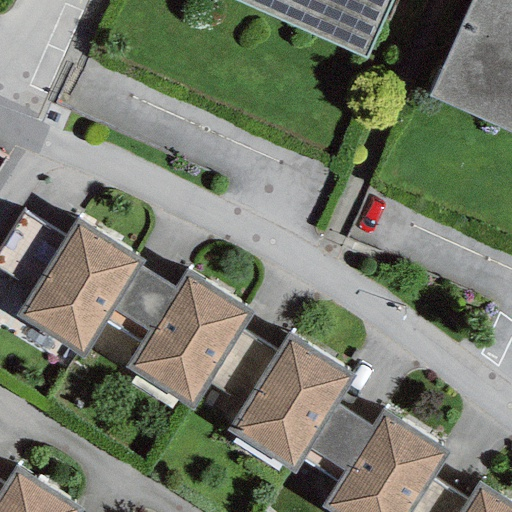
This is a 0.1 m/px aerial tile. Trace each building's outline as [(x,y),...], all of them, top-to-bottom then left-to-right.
[(234,0),(365,59),(392,0),(234,0)] [(511,0),(469,0),(427,92),(511,130),(511,0)] [(0,270),(30,290),(64,237),(24,211),(0,247),(0,270)] [(140,266),(144,260),(77,218),(64,237),(30,290),(13,317),(80,359),(103,323),(140,266)] [(139,345),(174,287),(140,266),(103,323),(139,345)] [(241,329),(252,311),(184,270),(174,287),(139,345),(124,369),(192,410),(208,384),(241,329)] [(241,405),(275,350),(241,329),(208,384),(241,405)] [(337,405),(353,378),(284,335),(275,350),(241,405),(224,431),(293,474),(302,461),(337,405)] [(337,483),(372,427),(337,405),(302,461),(337,483)] [(410,511),(431,479),(449,452),(383,410),(372,427),(337,483),(320,509),(325,511),(410,511)] [(80,511),(82,510),(12,466),(2,482),(0,485),(0,511),(80,511)] [(458,511),(466,501),(431,479),(410,511),(458,511)] [(511,511),(511,504),(477,483),(466,501),(458,511),(511,511)]
